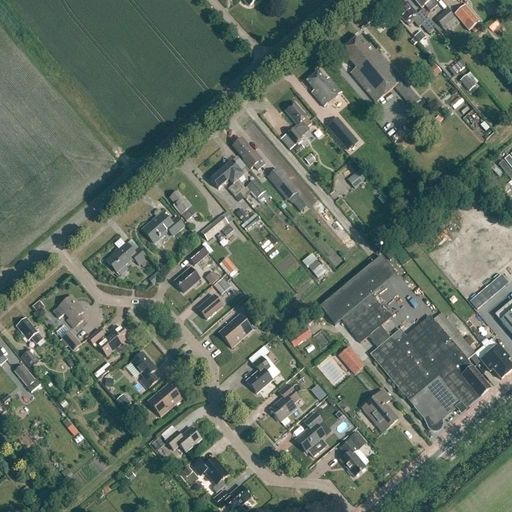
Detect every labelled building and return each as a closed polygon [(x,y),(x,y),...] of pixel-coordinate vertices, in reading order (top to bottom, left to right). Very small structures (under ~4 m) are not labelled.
[(424,7),(429,14),(437,7),(431,0),(413,0),(421,10),(424,7)] [(409,27),(414,23),(419,29),(422,26),(426,32),(433,26),(421,12),(417,16),(408,6),(407,7),(403,3),(394,10),(409,27)] [(463,4),(453,12),(467,29),(467,30),(469,33),(480,24),(463,4)] [(436,21),(447,34),(459,24),(448,11),(436,21)] [(419,33),(413,38),(418,44),(425,39),(419,33)] [(376,105),(395,89),(412,109),(420,102),(377,52),(376,53),(369,45),(367,47),(359,38),(341,53),(356,70),(350,75),(376,105)] [(462,61),(449,70),(453,76),(466,67),(462,61)] [(306,83),(314,92),(311,94),(324,109),(341,94),(329,80),(326,82),(318,73),(306,83)] [(459,82),(468,93),(475,87),(474,86),(477,83),(469,73),(459,82)] [(449,105),(453,110),(462,103),(458,98),(449,105)] [(294,105),(285,113),(297,127),(302,123),(307,129),(311,125),(306,120),(307,119),(294,105)] [(343,126),(332,136),(346,153),(357,144),(343,126)] [(302,140),(293,130),(286,136),(295,146),(302,140)] [(253,168),(256,172),(264,166),(261,161),(254,153),(252,155),(241,141),(233,148),(244,161),(243,163),(250,171),(253,168)] [(292,150),(296,155),(303,150),(298,145),(292,150)] [(511,152),(498,165),(511,180),(511,179),(511,152)] [(233,186),(239,194),(244,190),(238,182),(240,181),(236,176),(240,172),(232,163),(221,172),(229,181),(233,186)] [(221,172),(210,182),(218,191),(229,181),(221,172)] [(296,194),(277,172),(269,179),(288,202),(296,194)] [(345,183),(351,189),(361,181),(355,174),(345,183)] [(254,182),(246,188),(250,193),(257,201),(258,200),(265,194),(254,182)] [(239,194),(233,186),(228,190),(235,198),(239,194)] [(244,190),(239,194),(243,198),(250,193),(246,188),(244,190)] [(182,217),(187,223),(196,215),(186,202),(185,203),(177,194),(170,200),(175,206),(174,207),(181,217),(182,217)] [(239,194),(235,198),(239,202),(243,198),(239,194)] [(236,215),(243,224),(249,219),(242,210),(236,215)] [(177,219),(171,224),(162,215),(142,232),(154,245),(168,232),(173,237),(184,228),(177,219)] [(239,227),(241,229),(242,229),(245,233),(255,224),(259,228),(262,225),(255,217),(256,217),(254,215),(249,219),(243,224),(239,227)] [(201,235),(207,243),(228,226),(222,218),(201,235)] [(267,240),(273,246),(277,242),(272,236),(267,240)] [(107,262),(116,274),(133,260),(139,267),(147,260),(138,250),(134,254),(126,245),(107,262)] [(200,246),(186,258),(194,268),(208,255),(200,246)] [(283,250),(270,261),(302,298),(307,294),(305,291),(311,286),(295,268),(298,266),(295,262),(294,263),(283,250)] [(432,431),(434,432),(437,432),(439,431),(440,429),(441,426),(441,424),(440,422),(460,405),(464,409),(479,397),(480,398),(489,390),(484,384),(485,383),(472,368),(469,364),(470,364),(467,362),(475,355),(441,315),(433,321),(431,319),(407,339),(400,331),(391,339),(381,327),(390,320),(371,296),(396,276),(381,258),(319,309),(334,327),(341,322),(360,345),(367,339),(377,350),(370,356),(427,425),(430,430),(432,431)] [(235,271),(225,260),(218,266),(228,276),(235,271)] [(174,284),(184,295),(200,281),(190,270),(174,284)] [(148,280),(152,284),(160,276),(156,272),(148,280)] [(204,280),(210,287),(218,281),(212,273),(204,280)] [(501,277),(495,282),(501,290),(508,285),(501,277)] [(212,288),(220,297),(230,289),(222,280),(212,288)] [(495,282),(489,287),(495,295),(501,290),(495,282)] [(489,287),(483,293),(489,300),(495,295),(489,287)] [(483,293),(476,298),(483,306),(489,300),(483,293)] [(223,308),(213,297),(197,311),(207,322),(223,308)] [(67,322),(74,330),(83,322),(79,317),(84,313),(71,298),(59,308),(69,320),(67,322)] [(476,298),(470,303),(477,311),(483,306),(476,298)] [(511,337),(511,301),(495,317),(511,337)] [(249,312),(252,309),(247,303),(244,306),(249,312)] [(38,304),(33,308),(37,313),(39,311),(42,311),(43,307),(40,307),(38,304)] [(218,335),(231,350),(253,332),(240,317),(218,335)] [(38,335),(26,320),(16,328),(28,342),(31,340),(37,346),(43,341),(38,335)] [(95,344),(106,358),(120,347),(121,348),(125,345),(124,343),(129,339),(120,328),(107,340),(99,331),(88,341),(93,346),(95,344)] [(293,347),(311,336),(309,332),(291,343),(293,347)] [(60,341),(71,354),(80,347),(69,334),(60,341)] [(473,343),(468,337),(463,341),(469,347),(473,343)] [(491,341),(483,348),(488,355),(486,357),(489,360),(491,359),(497,366),(499,365),(508,375),(511,371),(511,368),(507,362),(509,360),(498,346),(496,348),(491,341)] [(349,347),(337,357),(354,376),(365,366),(349,347)] [(18,355),(31,370),(39,363),(26,348),(18,355)] [(263,348),(257,353),(261,358),(262,359),(268,354),(263,348)] [(475,355),(480,362),(490,373),(492,371),(501,381),(508,375),(499,365),(497,366),(491,359),(489,360),(486,357),(488,355),(483,348),(475,355)] [(157,371),(143,355),(131,364),(144,379),(140,382),(147,391),(157,382),(151,376),(157,371)] [(265,373),(270,369),(262,359),(261,358),(252,366),(258,373),(246,383),(256,395),(273,382),(265,373)] [(108,365),(103,368),(107,373),(112,369),(108,365)] [(15,373),(28,388),(35,382),(22,367),(15,373)] [(99,372),(94,376),(97,381),(102,377),(99,372)] [(147,404),(160,419),(182,401),(169,385),(147,404)] [(270,411),(280,424),(296,410),(292,406),(299,401),(287,386),(278,394),(283,400),(270,411)] [(362,410),(383,434),(397,423),(383,407),(391,401),(383,392),(362,410)] [(321,393),(314,398),(318,403),(325,398),(321,393)] [(124,395),(116,402),(123,411),(132,404),(124,395)] [(65,401),(60,405),(64,409),(69,406),(65,401)] [(309,430),(296,442),(306,454),(308,453),(313,459),(319,454),(314,448),(325,438),(330,434),(323,424),(315,415),(304,424),(309,430)] [(63,424),(74,437),(78,433),(68,421),(63,424)] [(288,432),(294,439),(307,430),(303,424),(299,428),(297,425),(288,432)] [(201,441),(191,430),(181,438),(176,433),(165,442),(173,452),(179,447),(186,454),(201,441)] [(348,441),(350,442),(340,450),(346,457),(340,462),(354,479),(366,469),(354,455),(357,452),(358,452),(366,445),(357,434),(348,441)] [(166,446),(160,438),(156,442),(162,449),(166,446)] [(213,491),(216,495),(226,487),(222,482),(228,477),(214,460),(207,465),(202,459),(192,467),(200,477),(205,473),(216,486),(213,489),(213,491)] [(22,492),(25,496),(31,492),(28,487),(22,492)] [(240,487),(228,498),(224,492),(214,501),(221,510),(227,505),(232,511),(236,511),(251,500),(240,487)]
